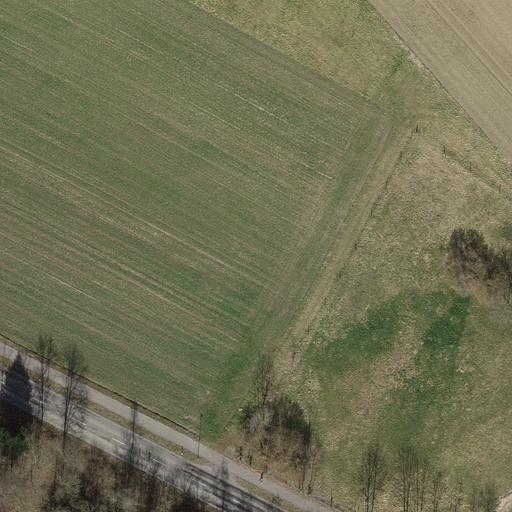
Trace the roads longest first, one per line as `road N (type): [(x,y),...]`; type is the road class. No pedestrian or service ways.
road 1 (track): [(212,491),(415,129)]
road 2 (tertiary): [(253,511),(0,382)]
